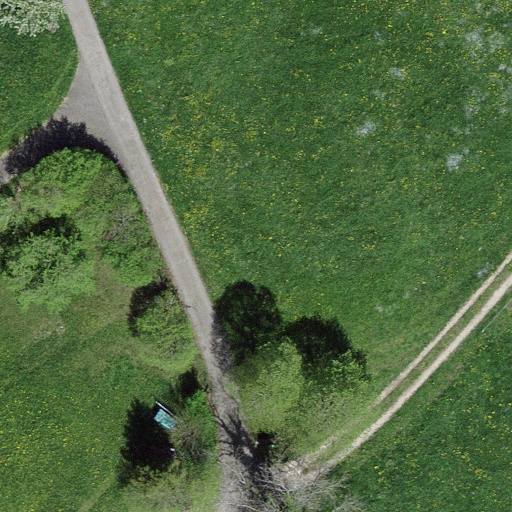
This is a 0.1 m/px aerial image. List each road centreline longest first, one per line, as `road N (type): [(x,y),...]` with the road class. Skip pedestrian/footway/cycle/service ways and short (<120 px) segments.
road 1 (residential): [(233,511),(232,444),(216,357),(71,0)]
road 2 (track): [(234,493),(312,464),(511,270)]
road 3 (track): [(107,94),(0,186)]
